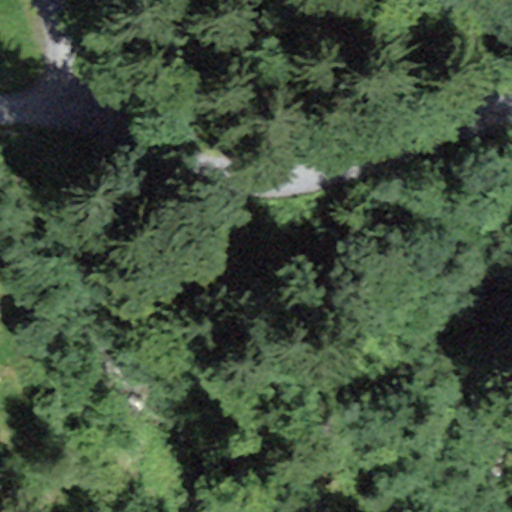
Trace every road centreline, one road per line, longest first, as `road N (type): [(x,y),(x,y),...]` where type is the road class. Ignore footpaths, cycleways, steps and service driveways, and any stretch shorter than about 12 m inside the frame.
road 1 (track): [(511,119),(502,105),(205,180),(115,115)]
road 2 (track): [(115,115),(66,0)]
